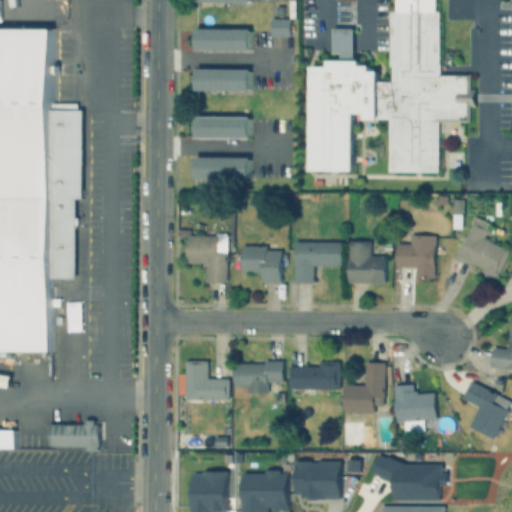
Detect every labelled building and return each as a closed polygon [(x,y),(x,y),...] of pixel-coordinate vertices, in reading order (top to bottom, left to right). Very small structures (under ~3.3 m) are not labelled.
[(435,0),(435,13),(439,13),(439,77),(471,77),(471,95),(460,96),(460,100),(470,100),(470,123),(440,123),(440,173),(387,173),(387,121),(366,122),(366,115),(357,115),(357,172),(314,172),(314,66),(329,66),(329,60),(341,60),(341,54),(334,54),(334,39),(334,28),(354,28),(354,39),(354,60),(360,60),(360,66),(371,66),(371,71),(380,71),(380,83),(391,83),(391,14),(398,14),(397,0),(435,0)] [(272,18),(291,18),(290,36),(271,36),(272,18)] [(54,28),(0,28),(0,350),(50,350),(50,278),(75,278),(75,197),(83,197),(82,109),(77,109),(77,103),(54,103),(54,76),(58,76),(58,65),(54,65),(54,28)] [(250,49),(197,49),(197,28),(250,29),(250,49)] [(197,88),(197,69),(249,70),(249,88),(197,88)] [(249,137),(196,136),(196,116),(249,116),(249,137)] [(196,157),(250,158),(249,178),(196,177),(196,157)] [(457,257),(473,223),(487,229),(483,237),(509,249),(496,276),(457,257)] [(433,277),(416,277),(416,267),(395,266),(396,242),(411,242),(411,234),(434,234),(433,277)] [(188,262),(188,235),(227,235),(227,281),(207,281),(207,262),(188,262)] [(294,241),(341,241),(341,266),(314,265),(314,281),(294,281),(294,241)] [(348,241),(369,241),(369,255),(385,255),(384,282),(348,282),(348,241)] [(266,250),(281,250),(281,284),(263,283),(263,273),(241,273),(241,245),(267,245),(266,250)] [(75,301),(54,301),(54,376),(78,376),(78,368),(83,368),(83,305),(75,305),(75,301)] [(511,320),(511,367),(490,365),(493,347),(506,349),(510,320),(511,320)] [(289,367),(319,368),(319,360),(339,360),(338,389),(288,389),(289,367)] [(186,361),(208,361),(208,379),(229,380),(229,399),(186,399),(186,361)] [(234,363),(266,364),(266,361),(283,361),(283,381),(269,381),(269,393),(247,392),(248,386),(234,386),(234,363)] [(345,384),(364,385),(364,362),(385,362),(384,410),(345,409),(345,384)] [(470,380),(511,401),(493,437),(469,425),(478,406),(461,398),(470,380)] [(394,384),(414,382),(415,392),(433,390),(435,417),(397,421),(394,384)] [(101,424),(94,424),(94,420),(84,420),(84,424),(50,424),(49,445),(86,446),(86,451),(100,451),(101,424)] [(0,428),(0,449),(16,450),(16,429),(0,428)] [(29,439),(39,439),(39,447),(29,446),(29,439)] [(440,477),(448,477),(448,486),(440,486),(440,502),(396,502),(396,485),(375,476),(382,457),(405,467),(440,467),(440,477)] [(295,464),(344,465),(343,502),(306,501),(306,495),(295,495),(295,464)] [(281,475),(290,475),(290,511),(268,511),(267,511),(242,511),(242,475),(266,475),(266,472),(281,472),(281,475)] [(191,511),(192,476),(204,476),(204,473),(227,473),(227,510),(212,510),(212,511),(191,511)]
